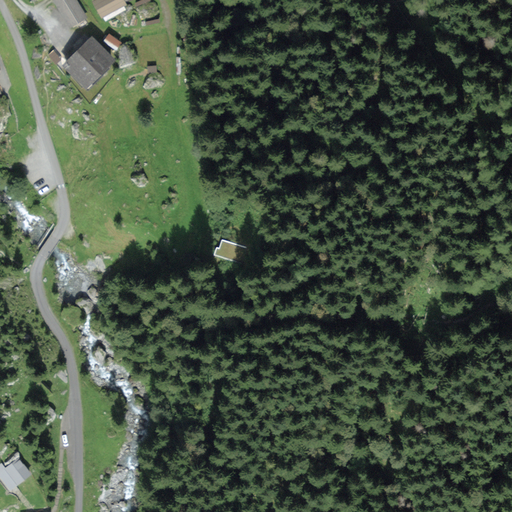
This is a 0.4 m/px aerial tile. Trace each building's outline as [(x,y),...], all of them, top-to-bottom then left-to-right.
[(77,0),(55,0),(55,1),(70,27),(88,17),(77,0)] [(123,0),(95,0),(92,2),(101,19),(126,5),(123,0)] [(112,32),(106,41),(121,49),(126,40),(112,32)] [(91,41),(67,65),(87,84),(111,61),(91,41)] [(247,248),(222,240),(220,248),(216,247),(214,254),(242,263),(247,248)] [(28,474),(18,461),(5,471),(1,466),(0,466),(0,476),(10,489),(28,474)]
